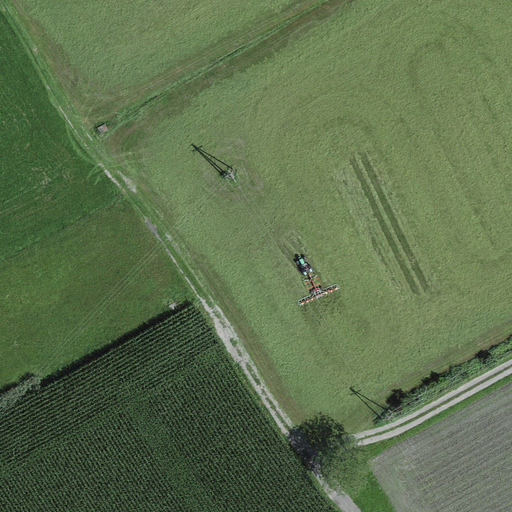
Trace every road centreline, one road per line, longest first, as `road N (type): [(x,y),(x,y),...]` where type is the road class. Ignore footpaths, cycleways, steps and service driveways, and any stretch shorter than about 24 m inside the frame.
road 1 (track): [(17,0),(113,174),(308,455)]
road 2 (track): [(355,511),(308,455),(409,425),(511,369)]
